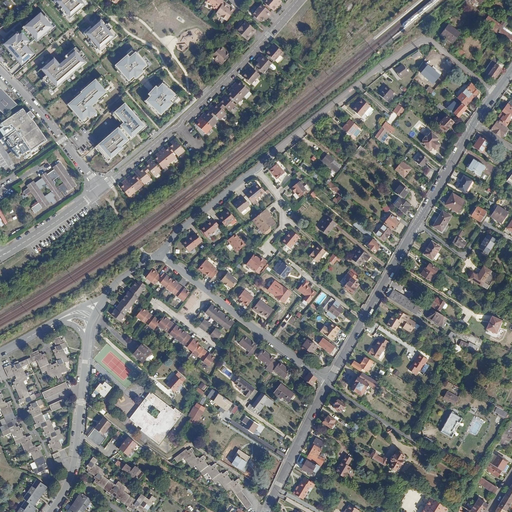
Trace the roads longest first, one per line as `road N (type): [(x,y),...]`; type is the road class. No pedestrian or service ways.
road 1 (residential): [(494,93),(327,381)]
road 2 (residential): [(494,93),(433,41),(421,41),(256,168)]
road 3 (residential): [(298,0),(179,126),(100,188)]
road 4 (residential): [(0,68),(100,188)]
road 5 (residential): [(327,381),(205,290)]
road 6 (residential): [(327,381),(265,511)]
road 7 (residential): [(87,338),(71,473)]
road 8 (residential): [(256,168),(160,252)]
road 9 (residential): [(100,188),(0,256)]
